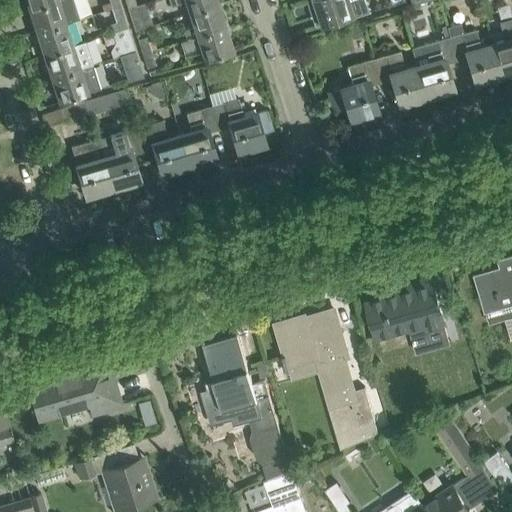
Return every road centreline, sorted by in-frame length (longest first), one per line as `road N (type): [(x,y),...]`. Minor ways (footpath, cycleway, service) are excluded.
road 1 (tertiary): [(123,286),(511,173)]
road 2 (residential): [(57,234),(310,160)]
road 3 (residential): [(205,511),(123,286)]
road 4 (residential): [(310,160),(511,101)]
road 5 (unclassified): [(57,234),(0,56)]
road 6 (residential): [(310,160),(258,0)]
road 7 (tertiary): [(0,322),(123,286)]
